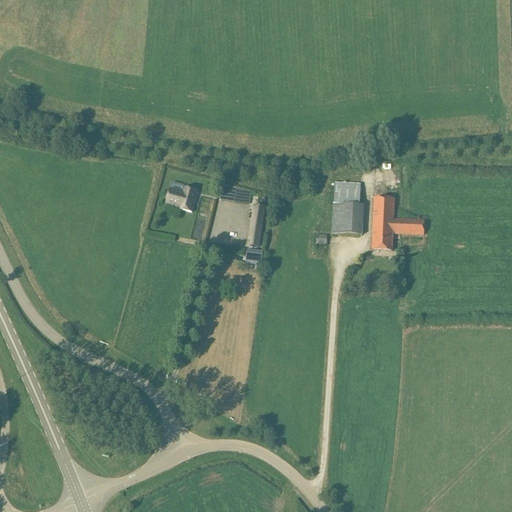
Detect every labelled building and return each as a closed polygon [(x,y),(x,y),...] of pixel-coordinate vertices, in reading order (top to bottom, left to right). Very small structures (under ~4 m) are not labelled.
[(183,194),(170,190),(161,188),(157,203),(179,209),(179,210),(192,214),(197,192),(196,191),(198,185),(188,183),(186,189),(184,188),(183,194)] [(360,185),(334,184),(333,205),(331,236),(362,237),(364,207),(360,206),(360,185)] [(393,202),(374,201),(371,252),(391,253),(392,236),(423,237),(423,223),(392,221),(393,202)] [(263,216),(253,214),(250,230),(261,232),(263,216)] [(326,237),(315,237),(315,245),(326,245),(326,237)] [(246,251),(245,263),(261,265),(262,252),(246,251)]
